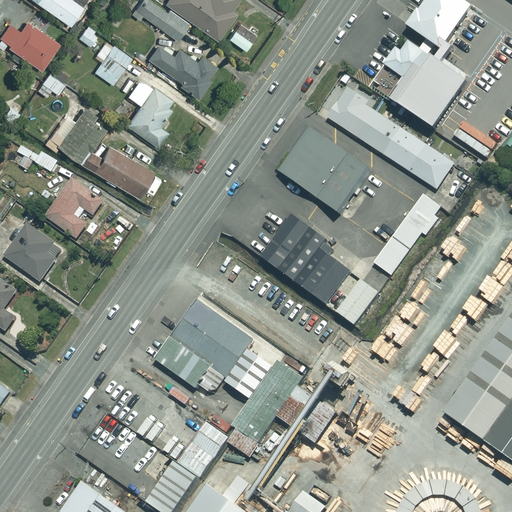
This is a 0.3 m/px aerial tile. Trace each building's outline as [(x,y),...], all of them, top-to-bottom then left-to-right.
[(75,0),(35,0),(71,26),(85,7),(75,0)] [(168,13),(150,0),(142,0),(133,14),(140,19),(143,15),(178,40),(189,24),(170,10),(168,13)] [(167,0),(166,3),(218,40),(238,12),(233,8),(238,0),(167,0)] [(422,16),(417,13),(410,24),(414,27),(412,29),(447,54),(478,10),(463,0),(435,0),(426,13),(425,12),(422,16)] [(61,44),(28,21),(21,32),(10,25),(0,39),(0,46),(4,50),(7,45),(43,70),(61,44)] [(98,35),(88,27),(79,37),(90,45),(98,35)] [(133,58),(107,40),(96,57),(103,61),(95,72),(114,85),(133,58)] [(441,99),(456,76),(441,66),(442,64),(431,56),(435,51),(427,46),(423,51),(412,43),(405,53),(399,49),(388,66),(407,79),(400,88),(411,96),(417,87),(423,91),(425,89),(436,96),(423,115),(440,127),(453,107),(441,99)] [(180,85),(200,99),(221,69),(203,56),(199,62),(181,49),(175,57),(159,45),(149,58),(182,83),(180,85)] [(59,94),(72,75),(61,67),(55,76),(50,72),(38,90),(48,96),(52,89),(59,94)] [(176,103),(141,79),(129,96),(141,105),(128,124),(159,147),(170,132),(161,125),(176,103)] [(457,166),(349,89),(331,115),(439,192),(457,166)] [(20,113),(11,107),(4,117),(13,123),(20,113)] [(98,116),(86,107),(76,122),(67,115),(46,144),(55,150),(59,145),(80,161),(89,148),(92,150),(107,130),(95,121),(98,116)] [(373,174),(311,130),(282,170),(344,214),(373,174)] [(27,159),(22,168),(29,173),(35,163),(53,175),(60,164),(26,143),(19,154),(27,159)] [(107,178),(105,182),(116,188),(118,184),(141,197),(155,173),(148,169),(155,158),(136,147),(130,158),(110,146),(103,158),(92,151),(84,164),(107,178)] [(109,203),(76,180),(49,219),(80,240),(90,225),(83,219),(89,211),(98,218),(109,203)] [(426,234),(429,236),(441,219),(438,217),(444,208),(427,196),(377,264),(394,277),(426,234)] [(107,221),(100,216),(91,228),(97,233),(107,221)] [(355,271),(287,223),(261,259),(329,307),(355,271)] [(66,251),(30,225),(7,258),(43,284),(66,251)] [(19,293),(0,279),(0,326),(9,333),(18,319),(7,311),(19,293)] [(382,295),(364,282),(341,314),(358,328),(382,295)] [(244,334),(199,303),(158,361),(203,392),(244,334)] [(511,414),(511,327),(449,418),(490,446),(511,414)] [(280,370),(251,350),(227,385),(255,405),(280,370)] [(302,385),(280,370),(255,405),(238,430),(259,445),(302,385)] [(0,411),(13,391),(0,382),(0,411)] [(303,389),(282,419),(299,431),(320,401),(303,389)] [(511,414),(490,446),(511,461),(511,414)] [(210,424),(181,466),(203,481),(232,439),(210,424)] [(181,466),(178,464),(149,506),(158,511),(181,511),(203,481),(181,466)] [(484,511),(479,501),(470,491),(459,485),(446,482),(433,483),(420,487),(410,495),(402,506),(400,511),(484,511)] [(96,511),(106,500),(85,485),(65,511),(96,511)] [(242,511),(213,491),(198,511),(242,511)] [(122,511),(106,500),(96,511),(122,511)]
